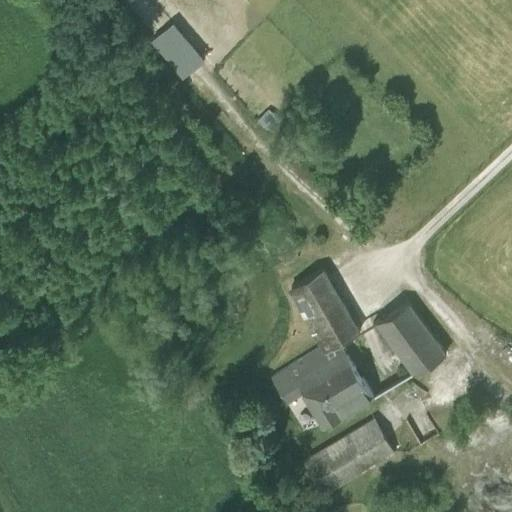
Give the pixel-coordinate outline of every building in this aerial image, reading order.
[(174,18),(152,36),(183,75),(206,57),(174,18)] [(323,268),(292,286),(316,329),(313,331),(320,344),(333,335),(355,322),(323,268)] [(446,352),(408,302),(375,321),(413,372),(446,352)] [(360,331),(355,322),(333,335),(335,338),(338,343),(360,331)] [(309,365),(341,414),(374,395),(338,343),(335,338),(304,357),(309,365)] [(309,365),(304,357),(272,376),(277,384),(309,365)] [(277,384),(276,385),(285,401),(303,391),(324,424),(341,414),(309,365),(277,384)] [(374,418),(303,461),(322,494),(394,451),(374,418)] [(263,469),(277,491),(307,474),(300,463),(289,469),(283,458),(263,469)]
